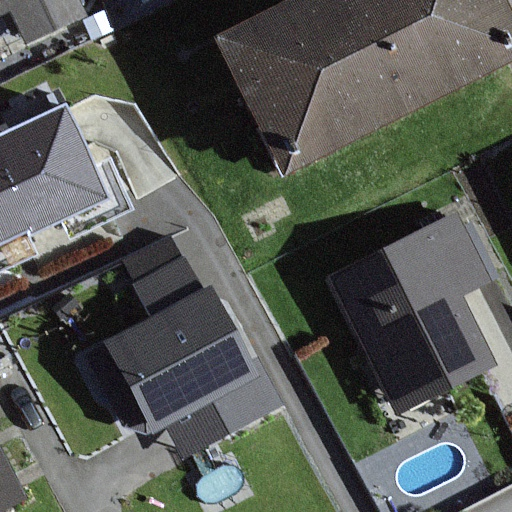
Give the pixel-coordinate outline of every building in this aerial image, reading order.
[(76,0),(0,0),(0,9),(14,4),(29,37),(82,13),(76,0)] [(299,0),(225,36),(289,169),(511,61),(511,40),(492,0),(299,0)] [(104,196),(62,106),(0,135),(0,245),(13,239),(104,196)] [(492,278),(461,215),(335,276),(399,409),(494,364),(459,294),(492,278)] [(125,423),(148,432),(167,422),(184,454),(281,403),(257,359),(252,362),(211,286),(201,291),(183,257),(136,283),(154,318),(88,353),(125,423)] [(0,511),(23,499),(0,455),(0,511)]
